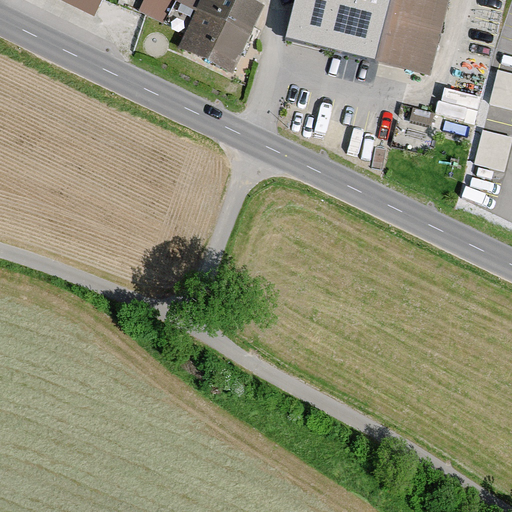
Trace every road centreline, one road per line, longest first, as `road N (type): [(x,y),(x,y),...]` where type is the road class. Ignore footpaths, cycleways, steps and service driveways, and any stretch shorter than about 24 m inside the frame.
road 1 (secondary): [(0,18),(511,265)]
road 2 (track): [(505,511),(183,319)]
road 3 (unknown): [(277,55),(396,83),(446,75),(476,0)]
